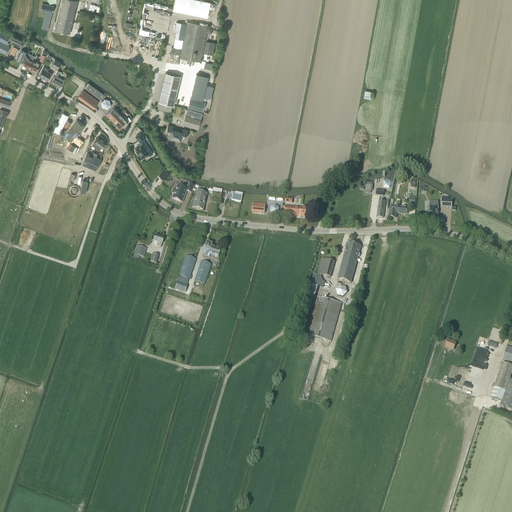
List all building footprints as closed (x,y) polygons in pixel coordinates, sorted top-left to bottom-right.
[(74,0),(62,0),(55,30),(69,34),(78,1),(74,0)] [(173,11),(207,18),(210,4),(210,3),(206,2),(195,0),(174,0),(174,5),(173,8),(173,11)] [(42,4),(40,10),(45,11),(43,19),(44,19),(41,29),(47,30),(52,13),(54,6),(42,4)] [(182,45),(180,58),(200,62),(207,26),(187,22),(183,42),(173,40),(172,43),(182,45)] [(0,40),(6,44),(10,37),(0,31),(0,40)] [(11,36),(9,41),(20,46),(23,41),(11,36)] [(0,41),(0,51),(5,55),(9,47),(0,41)] [(206,41),(204,53),(212,55),(215,43),(206,41)] [(12,58),(17,48),(13,46),(8,57),(12,58)] [(170,53),(180,55),(181,49),(172,47),(170,53)] [(21,61),(24,62),(28,54),(25,53),(25,52),(21,50),(16,60),(21,62),(21,61)] [(22,65),(29,68),(32,61),(34,56),(31,55),(30,55),(28,54),(24,62),(22,65)] [(52,66),(58,69),(61,64),(55,60),(52,66)] [(32,61),(29,68),(35,71),(39,62),(37,61),(36,63),(32,61)] [(44,67),(39,76),(47,80),(51,74),(47,72),(48,69),(44,67)] [(173,106),(180,76),(165,73),(158,102),(159,102),(158,109),(170,112),(172,106),(173,106)] [(191,98),(202,101),(208,77),(196,74),(191,98)] [(51,83),(60,87),(64,80),(55,76),(51,83)] [(87,88),(102,100),(105,96),(90,84),(87,88)] [(207,85),(204,97),(210,98),(213,86),(207,85)] [(78,97),(93,109),(99,101),(83,90),(78,97)] [(0,104),(9,107),(11,102),(0,98),(0,104)] [(188,108),(202,112),(205,102),(190,98),(188,108)] [(101,103),(102,107),(107,109),(111,105),(109,101),(105,99),(101,103)] [(106,115),(113,121),(120,114),(114,107),(106,115)] [(187,109),(185,116),(200,120),(202,113),(187,109)] [(59,122),(54,131),(59,134),(68,116),(63,113),(61,117),(59,121),(59,122)] [(120,114),(113,121),(119,128),(127,120),(122,115),(120,114)] [(82,140),(76,135),(84,125),(76,119),(67,132),(70,134),(68,137),(72,141),(72,140),(79,145),(82,140)] [(169,137),(174,139),(176,131),(172,130),(173,127),(168,125),(166,133),(170,134),(169,137)] [(176,131),(174,139),(180,140),(181,137),(185,139),(188,131),(183,130),(182,132),(176,131)] [(135,137),(140,143),(142,145),(136,149),(139,154),(139,155),(141,157),(142,158),(143,158),(148,155),(149,157),(153,154),(143,140),(145,139),(140,133),(135,137)] [(92,146),(99,151),(101,148),(106,142),(98,137),(94,142),(94,143),(92,146)] [(87,154),(82,163),(96,170),(100,160),(87,154)] [(493,162),(481,159),(478,172),(490,174),(493,162)] [(384,181),(383,188),(389,189),(390,182),(392,182),(394,175),(385,177),(385,179),(384,182),(384,181)] [(173,199),(181,203),(182,200),(183,200),(186,192),(191,193),(194,186),(189,184),(188,187),(179,183),(177,188),(175,188),(174,188),(172,193),(173,194),(174,195),(173,196),(174,196),(173,199)] [(213,189),(212,197),(217,198),(217,200),(217,199),(217,200),(220,200),(222,190),(213,189)] [(196,192),(192,208),(203,210),(207,194),(196,192)] [(377,217),(383,218),(385,201),(379,201),(378,206),(377,207),(377,209),(378,210),(377,217)] [(427,215),(430,215),(430,219),(438,219),(438,208),(438,202),(429,202),(430,208),(430,211),(427,211),(427,215)] [(252,212),(264,214),(265,204),(253,203),(252,212)] [(280,211),(280,209),(279,207),(277,206),(275,206),(274,206),(272,207),(271,208),(271,210),(271,211),(271,212),(272,214),(273,215),(275,215),(277,215),(278,214),(279,213),(279,212),(280,211)] [(285,206),(284,215),(307,218),(308,208),(305,208),(305,207),(304,206),(302,206),(302,207),(301,208),(285,206)] [(390,206),(389,217),(396,218),(397,212),(407,213),(408,208),(390,206)] [(155,235),(153,242),(158,243),(157,247),(160,248),(162,244),(164,238),(155,235)] [(205,248),(206,248),(204,255),(209,257),(210,254),(218,257),(219,253),(220,253),(219,252),(221,249),(211,246),(211,245),(206,243),(205,248)] [(361,247),(348,243),(347,243),(337,279),(351,283),(358,257),(359,257),(360,254),(359,253),(361,247)] [(134,254),(139,256),(144,257),(146,249),(137,246),(134,254)] [(150,261),(156,263),(159,256),(153,254),(150,261)] [(179,276),(189,280),(195,260),(186,257),(179,276)] [(318,274),(330,277),(335,262),(322,259),(318,274)] [(194,282),(204,285),(211,265),(201,262),(194,282)] [(177,281),(174,290),(185,293),(188,285),(187,285),(178,282),(177,281)] [(347,293),(345,288),(340,286),(336,290),(338,296),(343,297),(347,293)] [(307,335),(331,342),(341,304),(317,297),(307,335)] [(445,347),(453,350),(456,343),(448,340),(445,347)] [(502,359),(511,362),(511,348),(507,346),(502,359)] [(511,371),(511,366),(502,363),(490,397),(502,401),(511,371)] [(511,380),(510,380),(501,407),(511,410),(511,380)]
